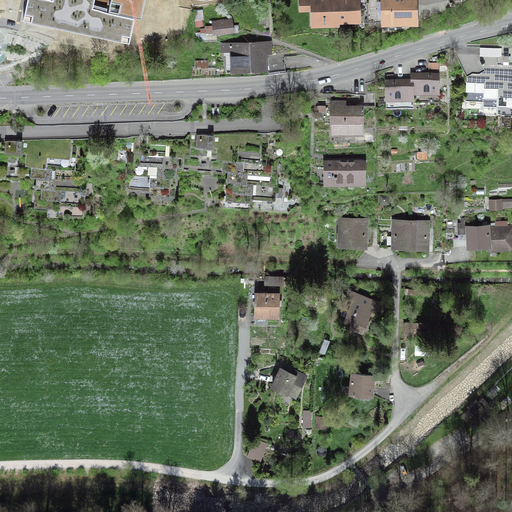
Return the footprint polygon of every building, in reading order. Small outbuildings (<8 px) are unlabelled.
[(53,0),(53,1),(46,0),(27,0),(23,22),(129,44),(134,20),(141,22),(145,0),(53,0)] [(414,0),(383,0),(384,19),(415,18),(414,0)] [(356,3),(297,3),(297,17),(308,17),(308,35),(337,35),(337,31),(356,31),(356,3)] [(185,11),(165,12),(166,21),(158,22),(158,38),(186,37),(185,11)] [(233,18),(212,20),(213,35),(235,33),(233,18)] [(270,43),(220,46),(220,51),(225,50),(226,68),(261,67),(261,52),(271,51),(270,43)] [(479,63),(511,64),(511,54),(479,54),(479,63)] [(284,64),(284,57),(265,58),(266,65),(284,64)] [(478,73),(511,73),(511,64),(479,63),(478,73)] [(411,69),(412,101),(437,100),(438,74),(429,74),(428,66),(419,65),(411,69)] [(412,101),(411,69),(395,75),(395,81),(387,81),(387,108),(412,107),(412,101)] [(511,73),(478,73),(478,98),(483,98),(483,106),(505,106),(505,114),(511,114),(511,73)] [(206,105),(207,118),(247,116),(246,103),(206,105)] [(261,103),(246,103),(247,116),(261,116),(261,103)] [(362,103),(333,103),(333,135),(363,135),(362,103)] [(111,108),(112,120),(203,117),(202,105),(111,108)] [(16,110),(17,123),(112,120),(111,108),(16,110)] [(0,111),(0,124),(13,124),(12,111),(0,111)] [(218,134),(190,132),(189,137),(189,149),(217,151),(218,139),(218,134)] [(218,133),(218,134),(218,139),(260,143),(261,136),(218,133)] [(146,134),(141,134),(140,145),(183,148),(182,158),(188,158),(189,149),(189,137),(146,134)] [(260,143),(218,139),(217,151),(216,161),(222,161),(223,149),(266,153),(267,143),(260,143)] [(27,142),(0,140),(0,157),(26,159),(27,148),(27,142)] [(27,141),(27,142),(27,148),(69,151),(70,144),(27,141)] [(183,148),(140,145),(134,144),(134,155),(176,158),(176,162),(176,168),(181,169),(182,158),(183,148)] [(69,151),(27,148),(26,159),(25,169),(31,169),(32,158),(75,162),(76,152),(69,151)] [(266,153),(223,149),(222,161),(221,171),(227,172),(227,166),(228,161),(270,164),(271,154),(266,153)] [(176,158),(134,155),(127,154),(127,159),(152,161),(176,162),(176,158)] [(75,162),(32,158),(31,169),(30,180),(36,180),(37,174),(37,169),(79,173),(80,162),(75,162)] [(152,161),(127,159),(125,191),(149,192),(152,161)] [(364,160),(326,160),(326,183),(364,183),(364,160)] [(176,162),(152,161),(149,192),(149,196),(173,198),(176,168),(176,162)] [(270,164),(228,161),(227,166),(252,168),(276,170),(277,165),(270,164)] [(227,166),(227,172),(224,203),(249,206),(249,201),(252,168),(227,166)] [(276,170),(252,168),(249,201),(274,203),(276,170)] [(79,173),(37,169),(37,174),(61,176),(86,179),(86,173),(79,173)] [(37,174),(36,180),(34,211),(58,214),(58,209),(61,176),(37,174)] [(86,179),(61,176),(58,209),(83,211),(86,179)] [(511,197),(489,197),(490,209),(504,209),(504,206),(511,206),(511,197)] [(379,220),(341,218),(340,242),(378,243),(379,220)] [(410,221),(379,220),(378,243),(409,244),(410,221)] [(427,222),(410,221),(409,244),(427,245),(427,222)] [(489,222),(455,224),(455,237),(467,237),(467,245),(488,244),(488,252),(511,251),(511,226),(489,228),(489,222)] [(268,294),(257,294),(255,323),(267,323),(267,315),(278,315),(279,288),(268,288),(268,294)] [(345,322),(363,330),(375,302),(356,294),(345,322)] [(428,325),(406,324),(406,338),(428,338),(428,325)] [(314,379),(288,366),(277,389),(302,402),(314,379)] [(376,375),(352,372),(349,393),(373,396),(376,375)] [(478,401),(471,407),(478,415),(485,409),(478,401)] [(311,411),(304,411),(303,427),(311,427),(311,411)] [(254,459),(259,447),(252,445),(248,457),(254,459)]
